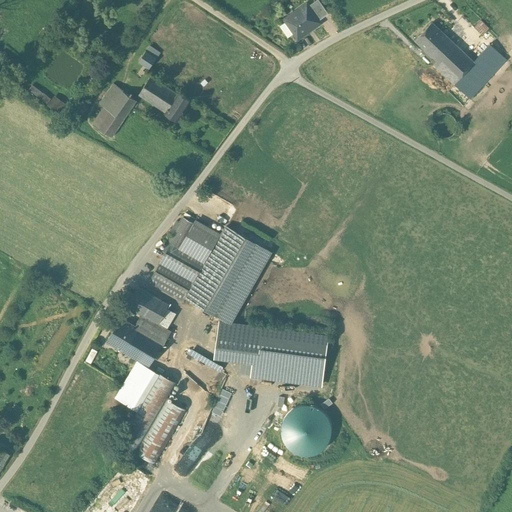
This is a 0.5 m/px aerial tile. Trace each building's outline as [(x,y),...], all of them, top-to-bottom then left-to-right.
[(329,14),(318,0),(316,0),(308,6),(319,21),(329,14)] [(307,4),(293,13),(295,15),(286,21),(287,21),(280,26),(288,37),(294,33),(297,36),(306,29),(309,26),(311,29),(320,23),(319,21),(308,6),(307,4)] [(488,28),(480,20),(474,27),(482,35),(488,28)] [(432,22),(416,40),(426,50),(443,32),(432,22)] [(474,61),(443,32),(426,50),(437,60),(434,64),(461,90),(481,69),(481,68),(474,61)] [(490,43),(474,61),(481,68),(481,69),(490,77),(506,59),(490,43)] [(160,53),(150,46),(138,62),(149,69),(160,53)] [(481,69),(461,90),(470,98),(490,77),(481,69)] [(32,80),(24,74),(18,82),(26,88),(32,80)] [(177,92),(151,75),(139,93),(165,110),(177,92)] [(137,99),(113,83),(99,104),(104,107),(94,122),(113,135),(137,99)] [(31,84),(27,90),(48,103),(52,97),(31,84)] [(191,99),(178,91),(177,92),(165,110),(164,112),(177,121),(191,99)] [(443,115),(441,115),(440,115),(438,116),(436,117),(435,118),(433,119),(432,121),(432,122),(432,123),(431,124),(431,126),(431,127),(432,129),(432,131),(433,133),(435,134),(436,136),(437,137),(439,138),(440,138),(443,139),(445,139),(448,138),(450,137),(452,136),(453,135),(454,134),(455,133),(456,131),(456,129),(456,128),(456,126),(456,124),(455,123),(454,121),(453,119),(452,118),(451,117),(449,116),(448,115),(445,115),(443,115)] [(183,217),(163,252),(166,253),(171,243),(180,248),(194,223),(183,217)] [(219,235),(195,222),(194,223),(180,248),(204,262),(219,235)] [(226,227),(185,298),(215,315),(256,243),(226,227)] [(180,248),(171,243),(166,253),(160,263),(193,281),(193,282),(204,262),(180,248)] [(215,315),(213,317),(228,325),(271,252),(256,243),(215,315)] [(193,281),(160,263),(149,282),(182,300),(193,281)] [(169,305),(139,288),(127,307),(141,315),(148,319),(158,325),(158,324),(169,305)] [(135,326),(120,318),(106,342),(124,353),(139,328),(144,331),(145,329),(144,328),(148,319),(141,315),(135,326)] [(212,356),(228,325),(213,317),(192,358),(214,370),(220,359),(212,356)] [(171,332),(158,324),(158,325),(148,319),(144,328),(145,329),(144,331),(163,343),(164,344),(171,332)] [(228,325),(212,356),(220,359),(235,329),(228,325)] [(330,336),(228,325),(235,329),(220,359),(253,365),(252,379),(323,388),(330,336)] [(163,343),(144,331),(139,328),(124,353),(149,367),(163,343)] [(92,347),(87,360),(92,362),(97,349),(92,347)] [(157,371),(116,440),(136,451),(167,398),(177,382),(157,371)] [(220,396),(230,400),(235,388),(225,384),(220,396)] [(167,398),(136,451),(155,462),(186,409),(167,398)] [(282,425),(282,434),(284,442),(289,449),(296,454),(304,457),(313,456),(321,453),(328,447),(332,440),(334,432),(333,424),(329,416),(323,410),(315,406),(307,405),(299,406),(291,411),(286,417),(282,425)] [(9,454),(0,447),(0,464),(1,465),(9,454)]
